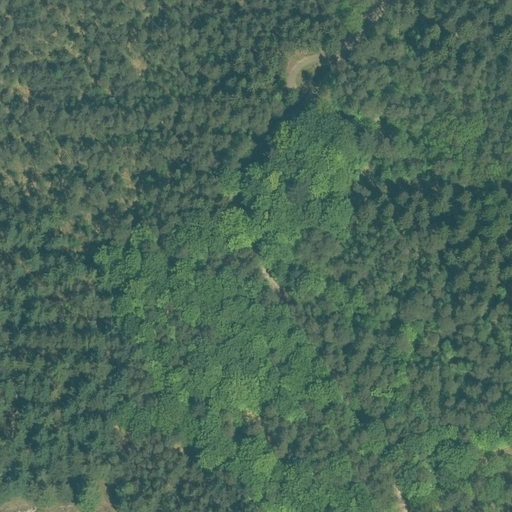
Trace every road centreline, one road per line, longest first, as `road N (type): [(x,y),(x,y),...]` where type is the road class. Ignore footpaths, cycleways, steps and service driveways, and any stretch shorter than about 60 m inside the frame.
road 1 (track): [(241,198),(262,267),(410,510)]
road 2 (track): [(241,198),(249,173),(312,96)]
